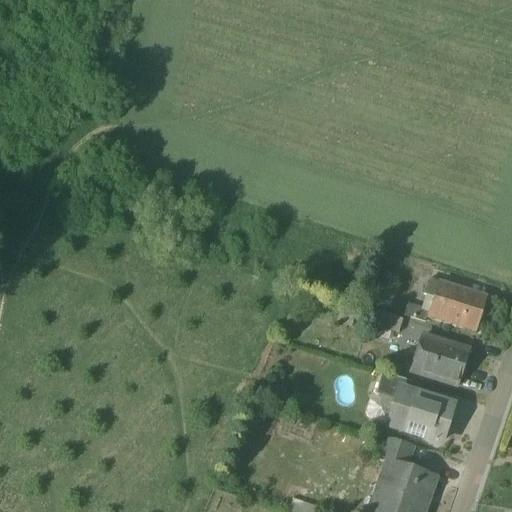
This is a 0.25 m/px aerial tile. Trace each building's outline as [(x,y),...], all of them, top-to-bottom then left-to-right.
[(486,299),(428,281),(423,296),(433,299),(429,311),(426,319),(475,334),(486,299)] [(429,311),(406,304),(403,316),(425,323),(426,319),(429,311)] [(404,321),(364,309),(360,323),(399,335),(404,321)] [(469,353),(420,338),(410,373),(458,388),(469,353)] [(416,385),(382,375),(375,396),(396,403),(399,393),(412,397),(416,385)] [(412,397),(399,393),(396,403),(388,428),(440,444),(451,409),(412,397)] [(426,511),(437,481),(406,470),(414,449),(388,441),(381,463),(388,465),(376,500),(385,503),(382,511),(426,511)]
